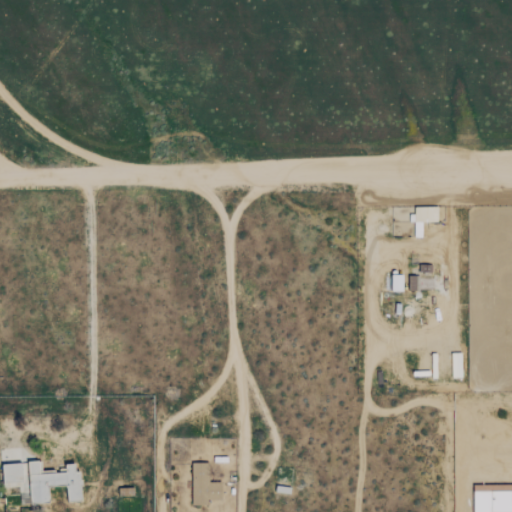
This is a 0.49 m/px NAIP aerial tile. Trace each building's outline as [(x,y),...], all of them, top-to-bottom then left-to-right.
[(416,207),(415,222),(439,222),(439,207),(416,207)] [(404,274),(390,275),(390,291),(404,290),(404,274)] [(462,377),(462,353),(450,353),(451,378),(462,377)] [(82,501),(80,463),(64,464),(64,472),(42,473),(41,461),(24,462),(25,483),(31,483),(32,503),(50,502),(49,487),(66,486),(67,502),(82,501)] [(222,481),(209,481),(209,462),(192,462),(192,505),(208,504),(208,500),(222,499),(222,481)] [(2,464),(2,483),(24,482),(23,463),(2,464)] [(511,511),(511,491),(476,491),(475,511),(511,511)]
